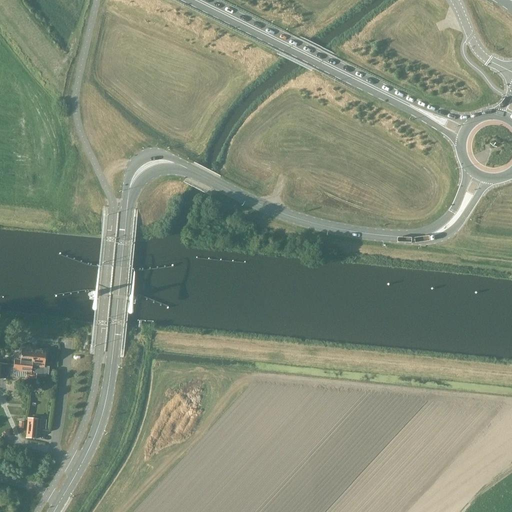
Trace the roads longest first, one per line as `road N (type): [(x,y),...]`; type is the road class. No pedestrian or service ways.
road 1 (unclassified): [(52,511),(102,407),(133,175),(156,161),(194,172)]
road 2 (unclassified): [(458,214),(415,238),(344,231),(278,213),(194,172)]
road 3 (primary): [(197,0),(423,113)]
